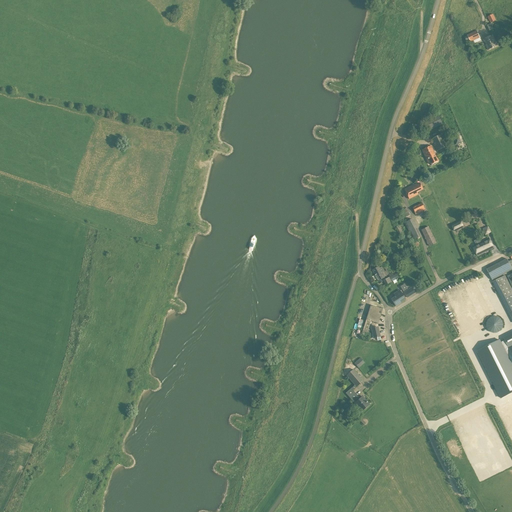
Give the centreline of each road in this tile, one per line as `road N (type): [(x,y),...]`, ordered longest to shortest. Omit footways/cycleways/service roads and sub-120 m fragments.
road 1 (unclassified): [(388,313),(359,266),(391,126),(437,0)]
road 2 (unclassified): [(473,511),(437,451),(390,338),(388,313)]
road 3 (unclassified): [(388,313),(511,248)]
